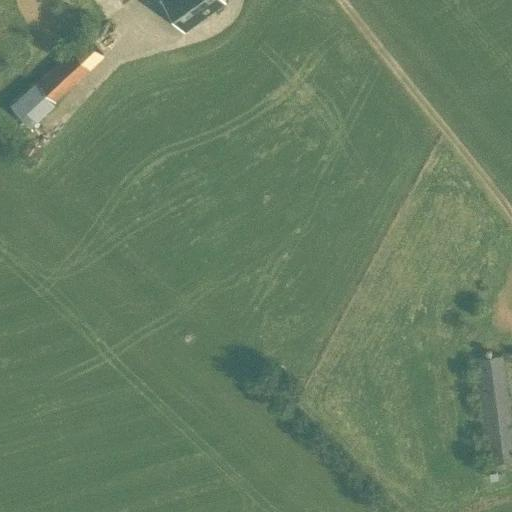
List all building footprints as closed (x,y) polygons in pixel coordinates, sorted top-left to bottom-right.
[(225,0),(161,0),(184,32),(226,1),(225,0)] [(85,33),(73,44),(92,64),(103,53),(85,33)] [(64,90),(82,73),(63,53),(45,70),(64,90)] [(8,102),(30,123),(54,99),(32,78),(8,102)] [(485,461),(511,458),(511,421),(503,354),(472,357),(485,461)]
